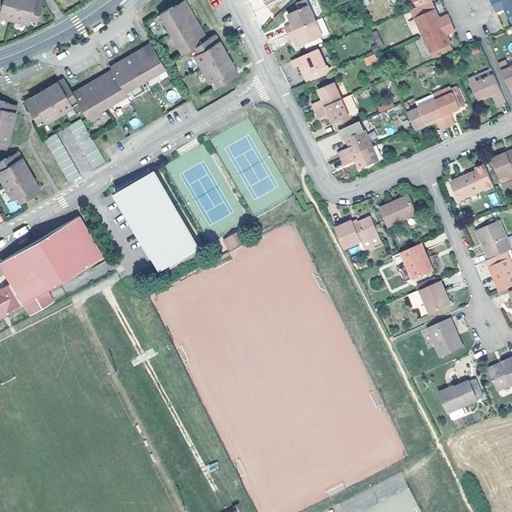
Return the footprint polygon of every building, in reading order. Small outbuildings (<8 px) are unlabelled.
[(0,0),(0,18),(26,25),(27,20),(35,22),(37,12),(34,11),(30,10),(32,0),(0,0)] [(41,0),(32,0),(30,10),(34,11),(37,12),(41,0)] [(288,33),(315,21),(306,0),(302,0),(297,3),(299,8),(288,14),(291,21),(292,23),(285,26),(288,33)] [(511,0),(503,0),(492,5),(495,12),(504,8),(505,10),(509,19),(511,17),(511,0)] [(410,10),(422,36),(451,23),(448,14),(437,19),(436,16),(433,9),(431,10),(428,1),(417,6),(410,10)] [(175,16),(187,10),(183,3),(171,9),(173,12),(175,16)] [(202,38),(187,10),(175,16),(173,12),(171,9),(158,16),(179,57),(192,50),(190,47),(189,44),(202,38)] [(320,37),(322,36),(329,34),(322,18),(315,21),(288,33),(291,39),(298,36),(302,45),(304,45),(320,37)] [(454,30),(451,23),(422,36),(430,53),(439,49),(449,45),(446,37),(445,35),(454,30)] [(320,37),(304,45),(305,48),(322,41),(320,37)] [(192,51),(201,46),(205,44),(202,38),(189,44),(190,47),(192,50),(192,51)] [(205,44),(201,46),(203,49),(204,52),(216,46),(213,40),(205,44)] [(449,45),(439,49),(441,55),(451,50),(449,45)] [(150,46),(143,50),(149,61),(152,59),(156,57),(150,46)] [(219,81),(231,74),(216,46),(204,52),(203,49),(201,46),(192,51),(195,57),(190,59),(205,88),(210,85),(213,92),(223,87),(221,83),(219,81)] [(318,49),(292,60),(295,68),(300,66),(306,63),(310,72),(314,81),(329,74),(318,49)] [(118,77),(114,79),(117,83),(113,85),(110,87),(104,75),(76,90),(82,102),(79,103),(77,105),(84,118),(123,97),(121,93),(163,70),(156,57),(152,59),(149,61),(143,50),(115,64),(121,76),(118,77)] [(375,54),(365,58),(368,65),(377,61),(375,54)] [(306,63),(300,66),(303,74),(310,72),(306,63)] [(108,68),(110,72),(114,79),(118,77),(121,76),(115,64),(108,68)] [(511,66),(502,71),(511,93),(511,66)] [(117,83),(114,79),(110,72),(104,75),(110,87),(113,85),(117,83)] [(221,83),(223,87),(234,81),(231,74),(219,81),(221,83)] [(480,90),(483,98),(494,94),(498,104),(506,101),(494,75),(471,85),(475,93),(480,90)] [(62,79),(56,83),(62,94),(65,93),(68,91),(62,79)] [(316,110),(342,99),(335,82),(319,89),(323,99),(313,104),(316,110)] [(31,111),(28,113),(33,122),(39,119),(42,124),(70,109),(67,103),(74,100),(70,93),(69,93),(68,91),(65,93),(62,94),(56,83),(28,98),(34,110),(31,111)] [(433,94),(436,100),(453,93),(458,91),(456,87),(451,89),(450,87),(433,94)] [(70,93),(74,100),(77,105),(79,103),(82,102),(76,90),(70,93)] [(480,90),(475,93),(478,100),(483,98),(480,90)] [(458,91),(453,93),(459,109),(465,107),(458,91)] [(453,93),(436,100),(448,126),(454,123),(450,113),(459,109),(453,93)] [(415,129),(426,124),(436,119),(437,122),(440,129),(448,126),(436,100),(433,94),(417,101),(420,108),(408,113),(415,129)] [(342,99),(316,110),(319,118),(330,114),(337,132),(340,131),(353,125),(348,114),(357,110),(351,95),(342,99)] [(22,101),(28,113),(31,111),(34,110),(28,98),(22,101)] [(391,99),(376,105),(380,112),(394,106),(391,99)] [(0,141),(6,143),(13,113),(1,109),(2,106),(3,102),(0,101),(0,141)] [(1,109),(13,113),(16,105),(3,102),(2,106),(1,109)] [(77,119),(65,126),(90,168),(102,162),(77,119)] [(416,132),(437,122),(436,119),(426,124),(415,129),(416,132)] [(339,151),(342,159),(372,146),(365,130),(362,121),(353,125),(340,131),(344,139),(347,138),(350,147),(339,151)] [(53,133),(41,140),(65,183),(78,175),(53,133)] [(372,146),(342,159),(345,165),(356,161),(360,169),(378,161),(372,146)] [(8,164),(19,158),(16,152),(5,157),(7,161),(8,164)] [(504,181),(510,179),(508,175),(511,173),(511,155),(509,157),(507,152),(493,159),(502,179),(503,178),(504,181)] [(5,157),(0,160),(0,183),(10,201),(15,198),(18,204),(28,198),(26,195),(24,192),(36,186),(19,158),(8,164),(7,161),(5,157)] [(461,179),(453,182),(461,200),(486,188),(487,190),(496,186),(486,164),(476,169),(478,171),(461,179)] [(456,169),(449,173),(453,182),(461,179),(456,169)] [(115,194),(160,270),(200,247),(154,170),(115,194)] [(26,195),(28,198),(39,192),(36,186),(24,192),(26,195)] [(494,193),(488,195),(493,206),(499,204),(494,193)] [(397,200),(381,208),(389,226),(418,213),(410,195),(397,200)] [(52,301),(45,289),(101,256),(77,216),(0,260),(0,269),(8,283),(0,287),(0,317),(0,316),(0,315),(21,303),(28,315),(52,301)] [(353,220),(338,227),(347,247),(365,239),(378,233),(380,233),(372,216),(360,222),(355,224),(353,221),(353,220)] [(511,245),(500,220),(481,228),(490,249),(487,251),(491,259),(508,251),(511,249),(511,245)] [(478,230),(487,251),(490,249),(481,228),(478,230)] [(236,232),(222,240),(229,251),(243,243),(236,232)] [(378,233),(365,239),(368,247),(382,241),(378,233)] [(414,277),(434,268),(429,258),(428,255),(422,243),(402,251),(414,277)] [(491,259),(488,260),(498,282),(502,291),(511,285),(511,260),(508,251),(491,259)] [(433,253),(428,255),(429,258),(434,268),(439,266),(433,253)] [(448,277),(412,293),(416,305),(427,300),(432,312),(458,301),(453,289),(448,277)] [(451,317),(429,327),(443,357),(465,346),(458,331),(451,317)] [(511,357),(504,362),(505,364),(502,365),(492,370),(500,388),(511,382),(511,357)] [(487,394),(478,375),(471,379),(479,398),(487,394)] [(446,381),(448,386),(440,390),(449,411),(479,398),(471,379),(456,385),(455,383),(452,384),(450,379),(446,381)] [(376,391),(371,393),(376,405),(381,403),(376,391)] [(343,482),(326,488),(329,496),(346,490),(343,482)] [(421,511),(411,487),(354,511),(421,511)]
